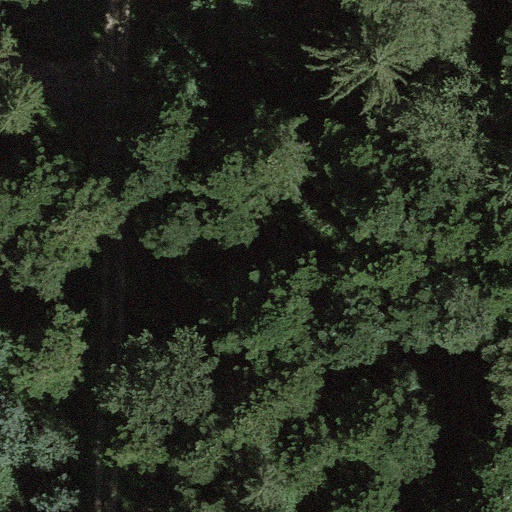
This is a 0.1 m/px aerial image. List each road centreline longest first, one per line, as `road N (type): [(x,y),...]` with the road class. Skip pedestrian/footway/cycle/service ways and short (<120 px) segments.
road 1 (track): [(111,511),(114,0)]
road 2 (track): [(0,56),(119,123)]
